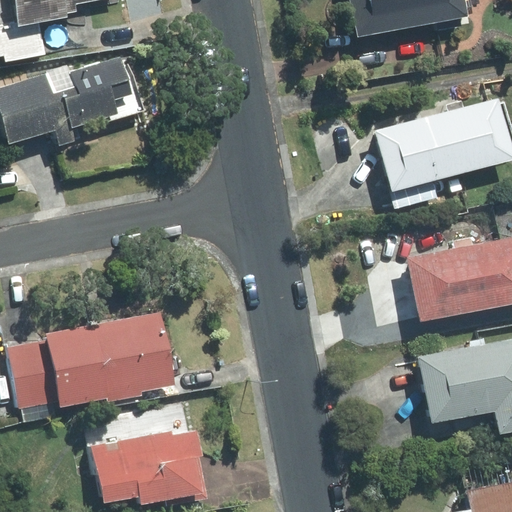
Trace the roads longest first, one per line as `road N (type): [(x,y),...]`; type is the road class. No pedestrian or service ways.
road 1 (residential): [(313,511),(255,201)]
road 2 (residential): [(0,247),(255,201)]
road 3 (residential): [(255,201),(218,0)]
